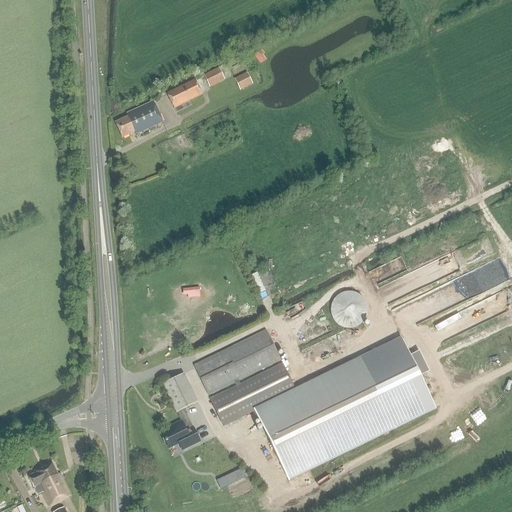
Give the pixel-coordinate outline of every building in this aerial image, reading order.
[(261,67),(267,62),(263,56),(265,55),(262,51),(254,57),(261,67)] [(224,80),(218,68),(203,76),(209,88),(224,80)] [(247,73),(234,79),(240,91),(252,85),(247,73)] [(167,94),(174,108),(201,95),(194,81),(167,94)] [(153,102),(126,114),(128,117),(115,123),(122,138),(134,132),(135,135),(162,122),(153,102)] [(255,281),(273,273),(271,267),(253,276),(255,281)] [(193,288),(182,289),(183,295),(188,295),(188,298),(194,298),(193,288)] [(366,318),(367,315),(367,313),(367,310),(367,307),(366,304),(365,302),(364,300),(362,297),(360,296),(357,294),(355,293),(352,292),(349,292),(347,292),(344,293),(341,294),(338,296),(335,298),(334,300),(332,302),(331,305),(330,308),(330,311),(330,313),(331,316),(332,319),(334,321),(335,323),(338,325),(340,327),(343,328),(345,329),(348,329),(351,329),(353,328),(356,327),(358,326),(361,325),(363,323),(364,320),(366,318)] [(511,318),(449,349),(467,385),(511,362),(511,318)] [(236,386),(209,399),(223,427),(254,411),(287,480),(433,408),(400,340),(295,391),(282,364),(240,384),(238,381),(280,360),(265,331),(193,366),(208,396),(234,383),(236,386)] [(176,413),(197,403),(183,374),(162,384),(176,413)] [(184,450),(199,442),(192,427),(185,430),(181,422),(172,426),(173,429),(161,434),(169,449),(178,444),(181,448),(182,450),(184,450)] [(409,444),(412,449),(413,448),(418,457),(423,454),(415,440),(409,444)] [(34,487),(38,495),(42,492),(50,508),(63,501),(63,500),(71,496),(60,474),(57,475),(52,464),(34,472),(35,473),(28,477),(33,487),(34,487)] [(241,470),(226,477),(230,484),(244,477),(241,470)]
